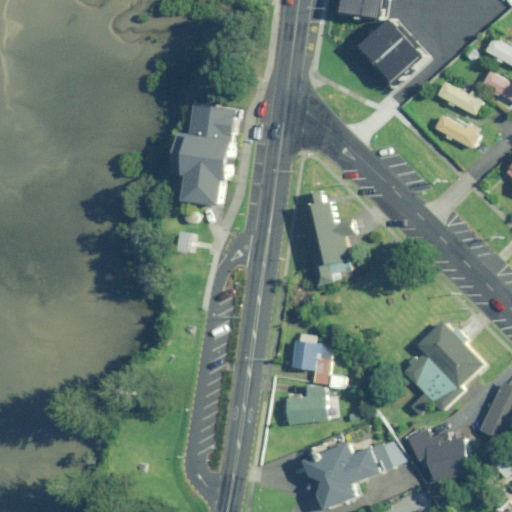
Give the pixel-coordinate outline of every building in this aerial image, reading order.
[(511,44),(498,38),(491,52),(511,62),(511,44)] [(503,92),(511,96),(511,80),(495,71),(487,86),(502,94),(503,92)] [(483,99),(451,82),(444,95),(481,115),(491,98),(485,95),(483,99)] [(440,103),(431,98),(425,108),(434,113),(440,103)] [(241,103),(200,99),(197,127),(181,126),(178,161),(194,163),(190,200),(231,204),(241,103)] [(441,128),(451,133),(449,138),(455,141),(458,137),(479,149),(489,132),(475,124),(472,129),(448,115),(441,128)] [(341,213),(335,191),(326,193),(323,181),(312,184),(315,196),(306,198),(322,264),(352,257),(344,227),(359,223),(356,209),(341,213)] [(493,366),(448,318),(421,343),(429,351),(408,371),(427,391),(413,405),(427,419),(438,409),(444,415),(471,390),(467,385),(478,374),(481,377),(493,366)] [(321,336),(301,334),(298,368),(318,369),(317,382),(333,384),(336,345),(320,343),(321,336)] [(350,376),(335,374),(334,387),(348,388),(350,376)] [(511,428),(511,383),(509,382),(485,430),(506,441),(511,428)] [(331,386),(311,388),(312,395),(292,397),(295,424),(335,420),(331,386)] [(473,429),(433,432),(433,429),(413,439),(428,471),(436,469),(437,480),(478,476),(473,429)] [(330,510),(365,496),(362,487),(400,472),(398,468),(412,462),(403,438),(389,444),(387,440),(373,445),(370,438),(311,462),(317,478),(310,480),(316,497),(324,494),(330,510)]
